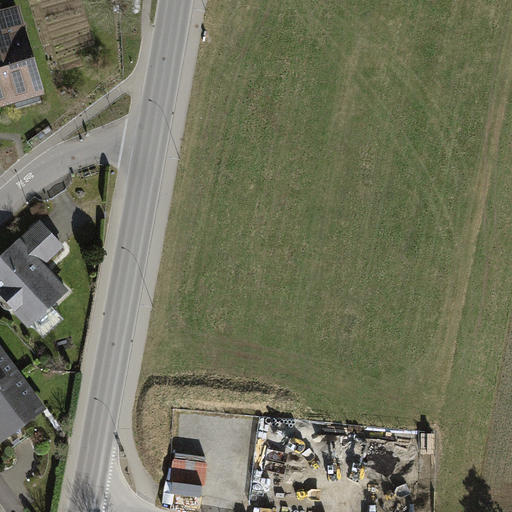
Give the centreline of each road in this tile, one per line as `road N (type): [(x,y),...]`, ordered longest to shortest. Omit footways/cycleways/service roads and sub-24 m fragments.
road 1 (tertiary): [(82,508),(152,132)]
road 2 (residential): [(0,205),(62,159),(152,132)]
road 3 (tertiary): [(152,132),(176,0)]
